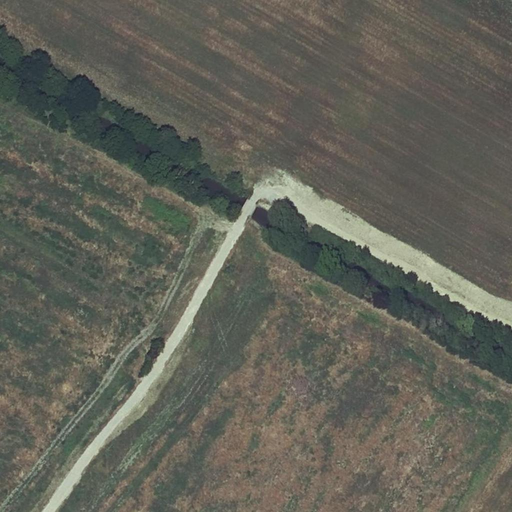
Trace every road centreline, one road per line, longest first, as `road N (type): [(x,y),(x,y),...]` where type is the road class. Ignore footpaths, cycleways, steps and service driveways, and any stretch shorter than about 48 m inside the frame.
road 1 (track): [(511,327),(278,196),(258,193),(167,348),(53,511)]
road 2 (track): [(179,327),(0,223)]
